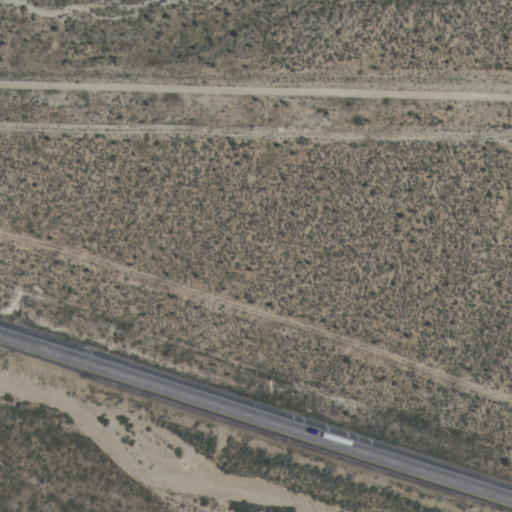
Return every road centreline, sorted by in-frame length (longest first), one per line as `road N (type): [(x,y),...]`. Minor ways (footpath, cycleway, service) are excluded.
road 1 (motorway): [(511,496),(0,332)]
road 2 (track): [(511,382),(0,234)]
road 3 (track): [(0,84),(511,96)]
